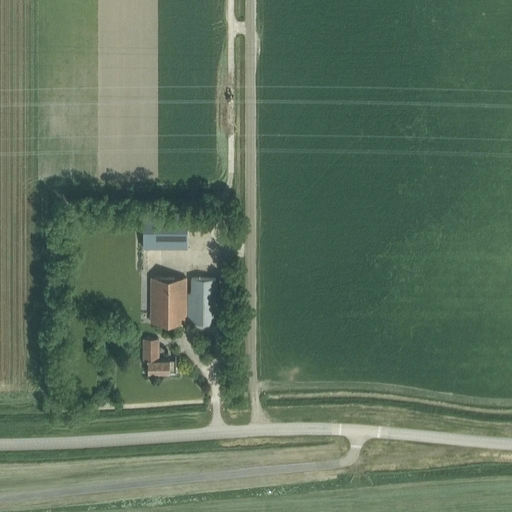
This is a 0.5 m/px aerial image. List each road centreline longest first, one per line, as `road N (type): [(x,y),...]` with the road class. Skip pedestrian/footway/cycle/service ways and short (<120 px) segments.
road 1 (unclassified): [(0,499),(346,462),(357,431)]
road 2 (unclassified): [(357,431),(0,445)]
road 3 (unclassified): [(511,444),(357,431)]
